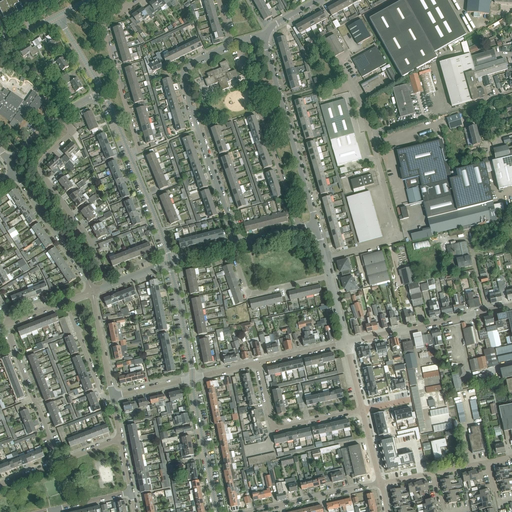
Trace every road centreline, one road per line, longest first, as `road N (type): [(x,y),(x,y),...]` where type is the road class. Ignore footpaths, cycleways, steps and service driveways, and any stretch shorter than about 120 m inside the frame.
road 1 (residential): [(325,258),(389,240),(395,230),(359,101),(338,60),(346,53)]
road 2 (residential): [(237,245),(183,76),(186,66),(232,44)]
road 3 (residential): [(107,286),(88,236),(39,168),(73,131),(59,114)]
road 4 (residential): [(316,224),(267,34)]
road 5 (residential): [(346,343),(511,306)]
road 6 (residential): [(299,228),(247,72)]
road 7 (residential): [(362,409),(275,428),(258,362)]
road 8 (residential): [(57,462),(5,324)]
road 9 (residential): [(92,291),(13,173)]
road 10 (residential): [(129,154),(138,150),(102,25)]
road 11 (residential): [(245,511),(380,483)]
road 12 (tertiary): [(216,511),(192,377)]
road 13 (residential): [(329,276),(252,293),(231,247)]
